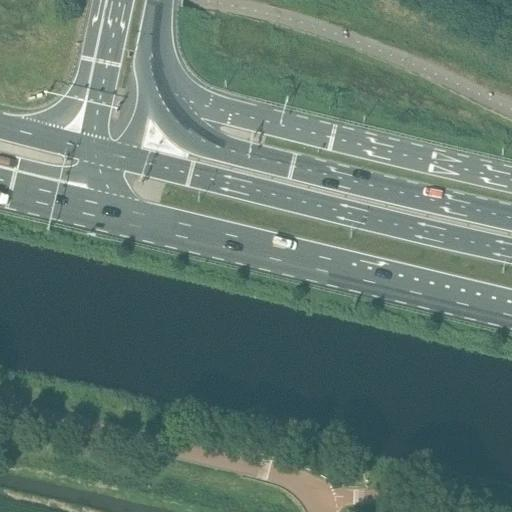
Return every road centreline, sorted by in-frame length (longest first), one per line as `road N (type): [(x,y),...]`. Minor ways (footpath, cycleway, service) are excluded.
road 1 (trunk): [(87,217),(511,316)]
road 2 (motorway): [(511,215),(202,142),(167,125),(140,90)]
road 3 (motorway): [(511,177),(194,101),(166,79),(150,45)]
road 4 (trunk): [(511,250),(126,159)]
road 5 (tertiary): [(323,511),(307,489),(269,470),(0,412)]
road 6 (motorway): [(114,0),(84,149)]
